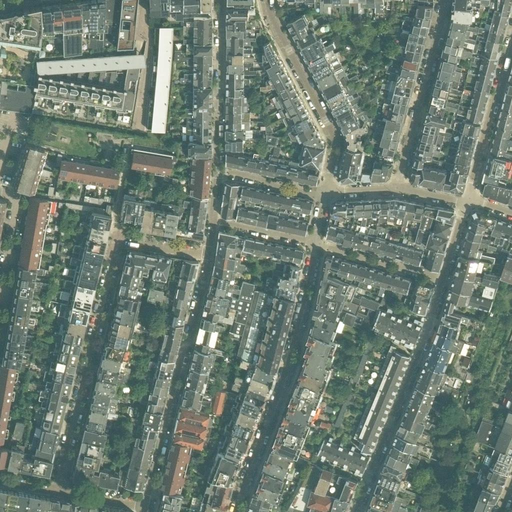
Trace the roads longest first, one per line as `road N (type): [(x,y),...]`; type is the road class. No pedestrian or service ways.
road 1 (residential): [(208,256),(116,242),(55,492)]
road 2 (residential): [(236,511),(287,369),(315,245)]
road 3 (residential): [(208,256),(142,507)]
road 4 (residential): [(443,277),(357,511)]
road 5 (residential): [(267,0),(332,136),(326,190)]
road 6 (residential): [(396,188),(443,0)]
road 7 (residential): [(220,0),(215,172)]
road 8 (residential): [(511,40),(466,200)]
road 9 (residential): [(443,277),(315,245)]
